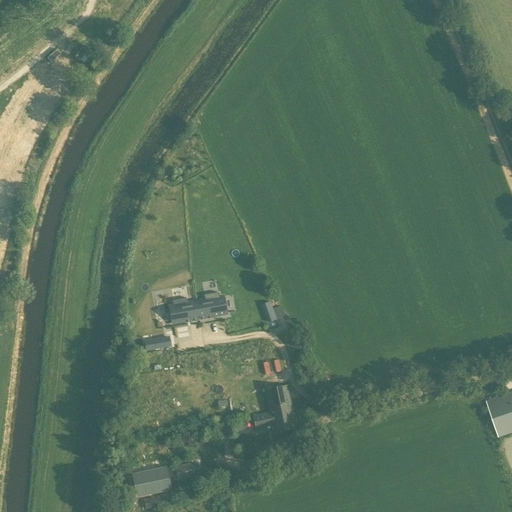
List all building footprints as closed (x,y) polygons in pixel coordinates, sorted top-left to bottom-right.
[(87,63),(95,51),(85,45),(78,58),(87,63)] [(6,200),(17,201),(17,191),(6,191),(6,200)] [(196,301),(199,319),(209,318),(209,317),(226,314),(223,297),(219,297),(218,293),(204,295),(204,300),(196,301)] [(199,319),(196,301),(187,303),(186,298),(172,301),(173,305),(169,306),(172,324),(189,321),(199,319)] [(266,317),(273,314),(271,308),(264,311),(266,317)] [(168,338),(145,342),(146,351),(170,347),(168,338)] [(274,434),(295,430),(291,410),(290,407),(286,387),(264,391),(269,413),(264,414),(253,417),(256,429),(272,425),(274,434)] [(511,392),(486,401),(498,439),(511,433),(511,392)] [(177,480),(197,477),(195,464),(175,467),(177,480)] [(177,480),(175,467),(134,475),(138,494),(169,489),(168,482),(177,480)] [(143,501),(145,510),(160,506),(158,498),(143,501)]
